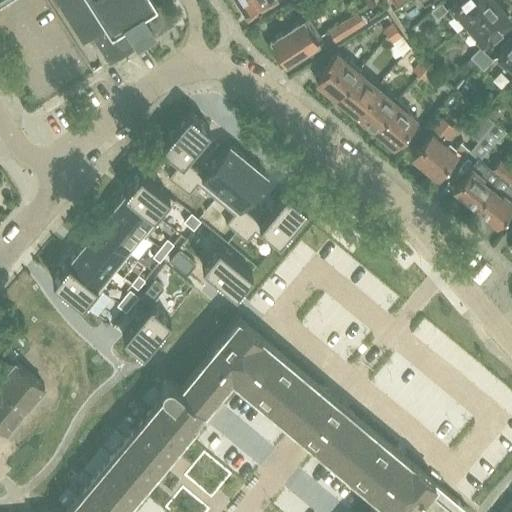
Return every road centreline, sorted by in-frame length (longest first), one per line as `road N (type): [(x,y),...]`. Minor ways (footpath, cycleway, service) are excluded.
road 1 (residential): [(361,175),(333,209),(204,100)]
road 2 (residential): [(361,175),(221,58),(199,54)]
road 3 (residential): [(55,163),(199,54)]
road 4 (residential): [(352,374),(238,511)]
road 5 (residential): [(352,374),(448,266)]
road 6 (residential): [(448,266),(361,175)]
road 7 (residential): [(0,266),(53,199),(55,163)]
